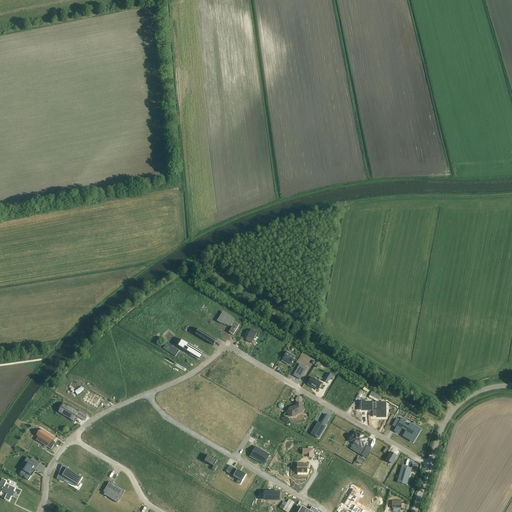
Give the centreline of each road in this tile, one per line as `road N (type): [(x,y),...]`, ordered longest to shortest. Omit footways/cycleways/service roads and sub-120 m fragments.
road 1 (track): [(449,415),(190,259),(116,310),(69,356),(0,452)]
road 2 (track): [(181,279),(192,274),(443,425)]
road 3 (residential): [(430,465),(225,345)]
road 4 (unclassified): [(511,386),(484,389),(458,404),(430,465)]
